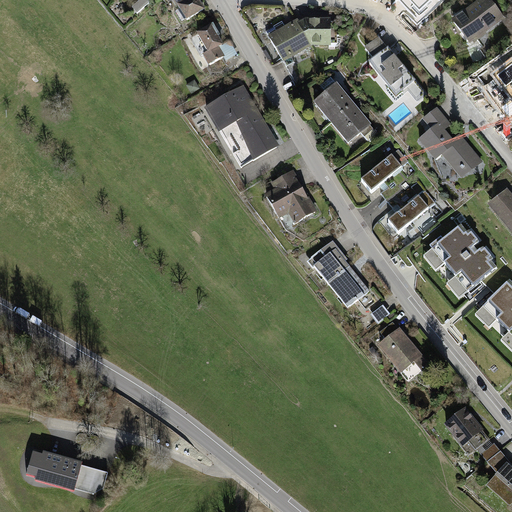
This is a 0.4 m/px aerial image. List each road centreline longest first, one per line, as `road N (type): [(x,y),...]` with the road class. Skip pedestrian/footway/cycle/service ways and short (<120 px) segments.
road 1 (residential): [(222,6),(338,206),(409,309),(511,431)]
road 2 (residential): [(291,511),(133,389),(0,307)]
road 3 (residential): [(337,0),(398,25),(511,160)]
road 4 (track): [(235,466),(215,471),(121,435),(32,415)]
